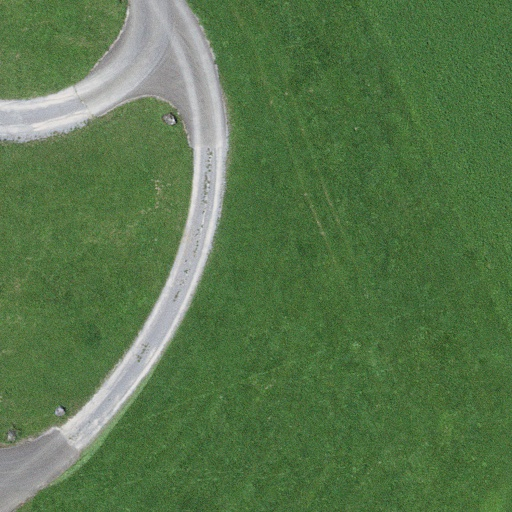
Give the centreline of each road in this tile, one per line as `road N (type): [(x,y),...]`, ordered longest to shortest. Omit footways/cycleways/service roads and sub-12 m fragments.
road 1 (track): [(152,0),(196,83),(207,182),(182,286),(129,374),(0,499)]
road 2 (track): [(0,116),(59,113),(177,36)]
